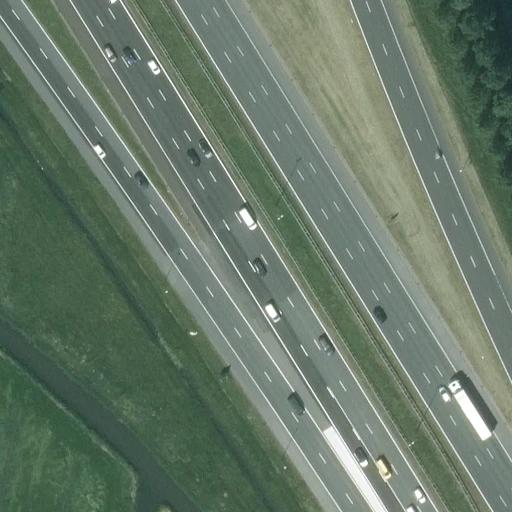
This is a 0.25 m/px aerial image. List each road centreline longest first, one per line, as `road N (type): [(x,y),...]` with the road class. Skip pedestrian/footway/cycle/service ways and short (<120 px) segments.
road 1 (motorway): [(0,4),(353,511)]
road 2 (motorway): [(92,0),(409,511)]
road 3 (motorway): [(511,498),(198,0)]
road 4 (motorway): [(511,349),(363,0)]
